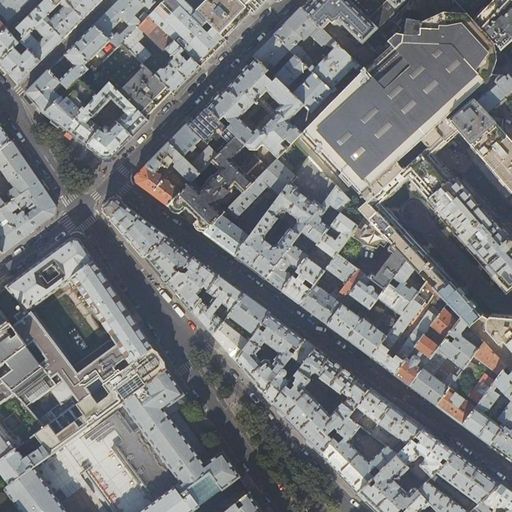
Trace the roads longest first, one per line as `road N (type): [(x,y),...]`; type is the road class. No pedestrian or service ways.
road 1 (residential): [(112,181),(511,476)]
road 2 (residential): [(352,508),(120,266)]
road 3 (residential): [(120,266),(287,511)]
road 4 (residential): [(112,181),(288,0)]
road 5 (residential): [(8,102),(111,0)]
road 6 (residential): [(511,297),(499,307),(413,212)]
road 7 (residential): [(8,102),(79,212)]
